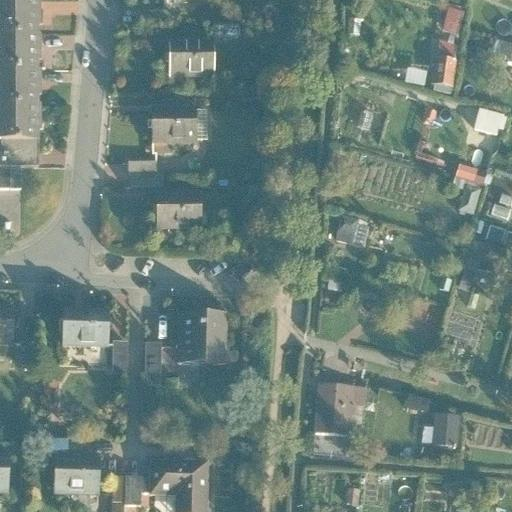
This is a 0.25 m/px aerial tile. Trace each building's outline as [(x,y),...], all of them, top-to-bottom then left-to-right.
[(0,2),(0,37),(38,37),(37,2),(0,2)] [(446,8),(439,31),(456,36),(464,13),(446,8)] [(142,25),(177,24),(177,12),(142,12),(142,25)] [(38,37),(0,37),(0,73),(39,73),(38,37)] [(431,85),(452,87),(456,44),(436,42),(431,85)] [(212,46),(165,46),(165,79),(212,79),(212,46)] [(0,73),(0,108),(39,108),(39,73),(0,73)] [(39,108),(0,108),(0,145),(39,145),(39,108)] [(468,141),(496,148),(505,116),(477,108),(468,141)] [(192,114),(146,114),(147,149),(192,148),(192,114)] [(155,173),(155,162),(127,162),(127,188),(162,188),(162,173),(155,173)] [(474,182),(477,171),(458,166),(455,177),(474,182)] [(19,171),(0,170),(0,191),(19,192),(19,171)] [(198,198),(152,199),(153,234),(198,234),(198,198)] [(335,243),(366,247),(370,221),(338,217),(335,243)] [(15,314),(0,313),(0,351),(13,351),(15,314)] [(105,316),(61,315),(60,351),(104,352),(105,316)] [(223,370),(224,323),(174,322),(173,370),(223,370)] [(124,377),(124,346),(110,346),(110,377),(124,377)] [(158,389),(158,348),(143,348),(143,389),(158,389)] [(316,434),(353,434),(354,407),(365,408),(366,386),(317,385),(316,434)] [(432,415),(431,428),(421,428),(421,446),(457,447),(458,416),(432,415)] [(9,461),(0,460),(0,501),(8,502),(9,461)] [(97,499),(98,464),(51,463),(50,497),(97,499)] [(203,511),(205,466),(147,465),(146,482),(146,498),(146,501),(172,501),(171,511),(203,511)] [(122,507),(122,482),(110,481),(109,507),(122,507)] [(146,498),(146,482),(122,482),(122,507),(122,511),(137,511),(138,498),(146,498)]
